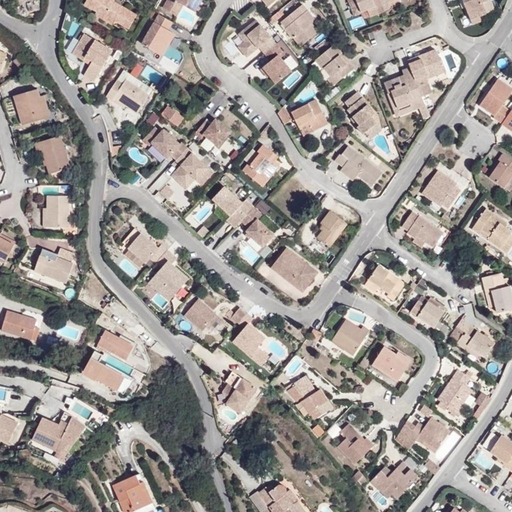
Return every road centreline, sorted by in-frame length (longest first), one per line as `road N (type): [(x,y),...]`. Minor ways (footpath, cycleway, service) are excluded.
road 1 (unclassified): [(99,164),(93,247),(102,269),(193,371),(206,403),(209,462),(229,511)]
road 2 (residential): [(504,30),(311,309)]
road 3 (unclassified): [(418,511),(511,376)]
road 4 (unknown): [(190,511),(133,427),(123,429),(118,470)]
road 5 (residential): [(46,38),(50,60),(90,126),(99,164)]
